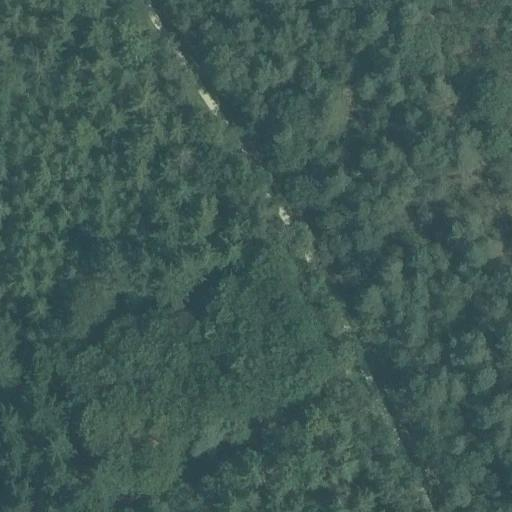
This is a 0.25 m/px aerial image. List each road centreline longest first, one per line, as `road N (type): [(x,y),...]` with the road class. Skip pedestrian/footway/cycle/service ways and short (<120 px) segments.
road 1 (track): [(171,0),(383,362),(456,511)]
road 2 (track): [(197,511),(190,487),(198,475),(383,362)]
